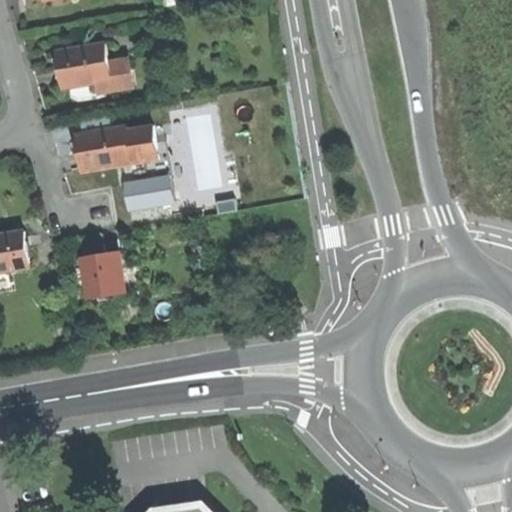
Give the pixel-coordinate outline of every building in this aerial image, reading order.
[(62,71),(65,89),(99,83),(113,80),(110,63),(107,45),(58,53),(62,71)] [(129,60),(110,63),(113,80),(99,83),(100,93),(134,87),(129,60)] [(155,127),(128,132),(133,164),(160,159),(155,127)] [(81,154),(85,172),(133,164),(128,132),(127,128),(78,137),(81,154)] [(171,178),(127,185),(131,208),(175,201),(171,178)] [(237,199),(218,202),(220,213),(238,210),(237,199)] [(2,236),(0,236),(0,272),(13,271),(31,268),(26,232),(2,236)] [(102,255),(85,258),(91,299),(128,293),(121,252),(102,255)] [(0,285),(15,284),(13,271),(0,272),(0,285)]
